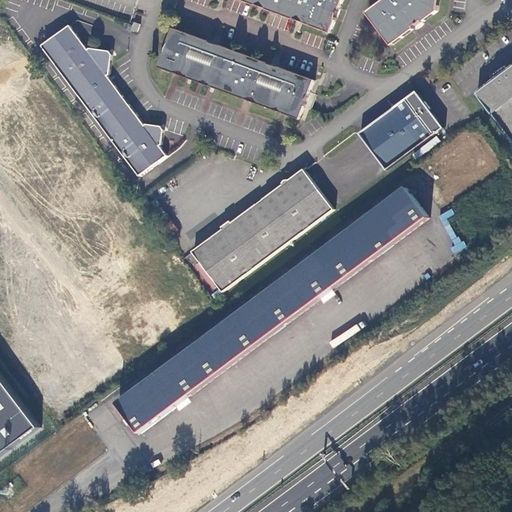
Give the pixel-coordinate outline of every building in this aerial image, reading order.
[(246,0),(331,32),(343,0),(246,0)] [(385,0),(369,13),(394,45),(439,11),(440,0),(385,0)] [(44,48),(141,178),(168,158),(162,149),(164,130),(146,128),(109,78),(112,57),(110,53),(88,50),(71,28),(44,48)] [(301,119),(315,81),(175,28),(161,66),(301,119)] [(479,95),(511,139),(511,70),(511,71),(508,67),(493,78),(496,82),(479,95)] [(417,92),(362,135),(389,170),(444,128),(417,92)] [(141,234),(39,100),(0,127),(0,239),(46,306),(141,234)] [(194,252),(223,292),(333,210),(303,170),(194,252)] [(407,189),(119,405),(141,435),(430,219),(407,189)] [(212,291),(216,289),(190,252),(186,255),(212,291)] [(0,457),(40,428),(0,373),(0,457)]
